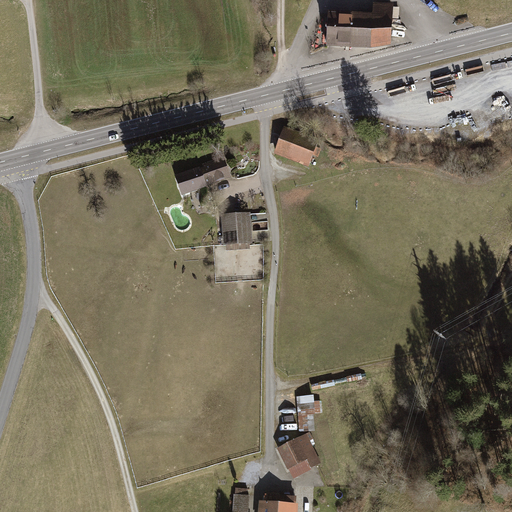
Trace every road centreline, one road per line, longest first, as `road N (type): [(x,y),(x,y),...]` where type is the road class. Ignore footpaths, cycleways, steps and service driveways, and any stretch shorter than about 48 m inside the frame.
road 1 (residential): [(272,93),(264,168),(275,242),(268,484)]
road 2 (track): [(268,389),(473,349),(511,285)]
road 3 (secondary): [(17,158),(272,93)]
road 4 (tertiary): [(0,415),(35,273),(17,158)]
road 5 (secondary): [(272,93),(511,33)]
road 6 (track): [(135,511),(101,395),(53,308),(32,299)]
